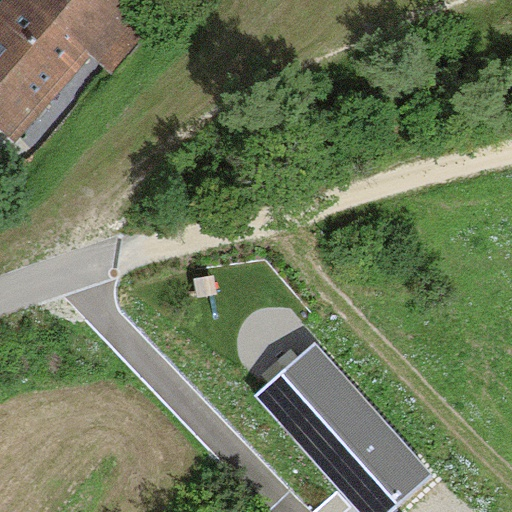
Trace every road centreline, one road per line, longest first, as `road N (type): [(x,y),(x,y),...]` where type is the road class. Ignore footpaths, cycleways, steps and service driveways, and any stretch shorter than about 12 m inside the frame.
road 1 (track): [(29,286),(67,224),(181,136),(276,80),(466,0)]
road 2 (track): [(82,265),(260,226),(511,155)]
road 3 (track): [(260,226),(511,488)]
